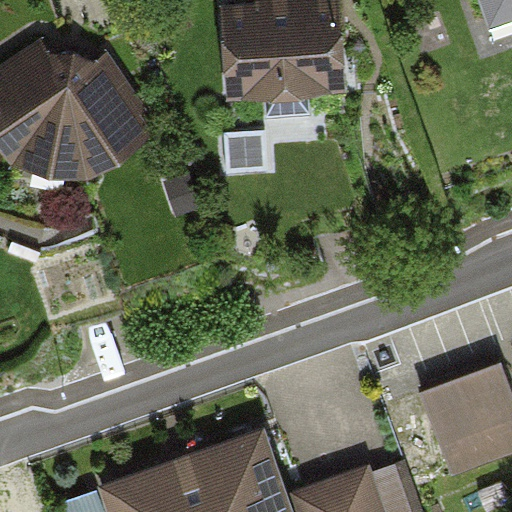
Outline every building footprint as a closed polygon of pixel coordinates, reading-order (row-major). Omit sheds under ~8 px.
[(511,0),(480,0),(492,33),(511,25),(511,0)] [(345,5),(229,9),(232,102),(348,99),(345,5)] [(0,75),(0,143),(23,176),(91,181),(162,134),(107,55),(76,56),(40,41),(0,75)] [(511,384),(506,366),(427,394),(456,473),(511,453),(511,384)] [(291,511),(266,435),(104,489),(111,511),(291,511)] [(387,511),(374,472),(296,498),(300,511),(387,511)]
